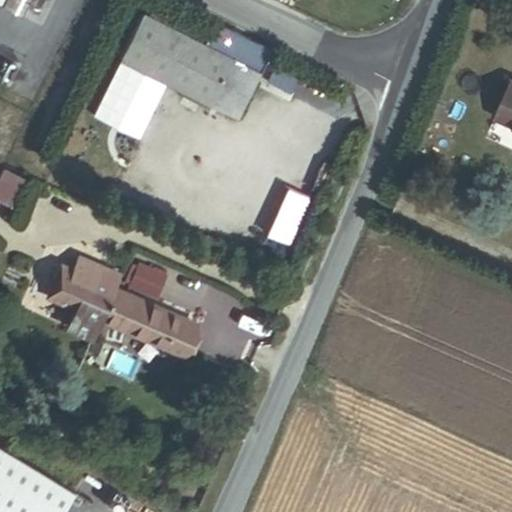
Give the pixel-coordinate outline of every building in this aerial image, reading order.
[(173,19),(178,10),(164,3),(160,12),(173,19)] [(244,114),(268,68),(173,19),(160,12),(154,9),(130,55),(244,114)] [(511,87),(503,108),(511,112),(511,87)] [(23,171),(3,161),(0,166),(0,191),(10,196),(23,171)] [(271,232),(294,243),(315,198),(292,187),(271,232)] [(115,286),(121,274),(79,255),(73,269),(61,264),(47,295),(75,308),(67,326),(92,337),(101,318),(115,286)] [(168,274),(142,262),(132,284),(158,295),(168,274)] [(196,322),(115,286),(101,318),(181,354),(196,322)] [(0,511),(61,511),(73,492),(0,447),(0,511)]
